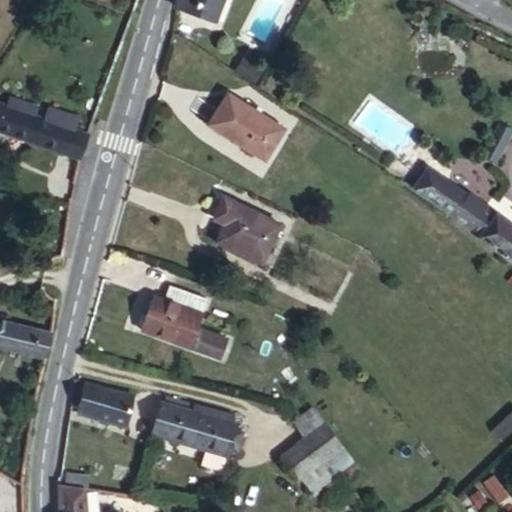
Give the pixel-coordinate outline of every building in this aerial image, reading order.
[(169,0),(167,4),(211,23),(218,0),(169,0)] [(280,128),(237,100),(217,130),(259,157),(280,128)] [(490,121),(478,156),(499,163),(511,128),(490,121)] [(0,168),(61,193),(71,163),(19,144),(21,130),(0,124),(0,168)] [(511,268),(511,221),(427,162),(406,193),(511,268)] [(268,222),(228,204),(209,242),(248,263),(268,222)] [(188,344),(204,295),(170,280),(163,298),(153,296),(141,327),(188,344)] [(0,383),(17,389),(24,360),(0,351),(0,383)] [(77,414),(159,428),(164,403),(82,387),(77,414)] [(171,395),(168,403),(213,412),(210,437),(236,443),(240,436),(249,438),(254,420),(244,417),(245,412),(227,409),(226,403),(193,394),(192,398),(171,395)] [(164,403),(159,428),(210,437),(213,412),(168,403),(164,403)] [(322,414),(309,424),(320,439),(332,428),(322,414)] [(287,440),(319,482),(340,466),(320,439),(309,424),(287,440)] [(200,467),(219,472),(223,457),(204,452),(200,467)] [(327,494),(349,478),(340,466),(319,482),(327,494)] [(107,511),(107,488),(70,484),(70,506),(70,511),(107,511)]
